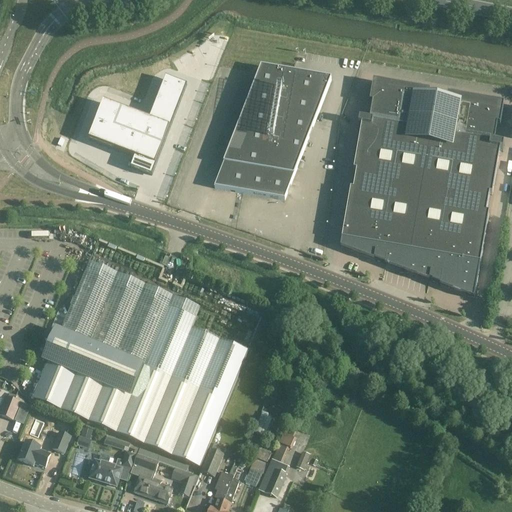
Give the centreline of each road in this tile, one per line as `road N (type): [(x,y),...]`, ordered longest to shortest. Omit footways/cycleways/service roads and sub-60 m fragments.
road 1 (tertiary): [(511,358),(386,299),(135,209)]
road 2 (unknown): [(474,341),(511,172)]
road 3 (tertiary): [(20,134),(15,93),(35,44),(53,20),(90,0)]
road 4 (unknown): [(182,226),(232,83)]
road 5 (tertiary): [(5,156),(43,184),(135,209)]
road 6 (tertiary): [(135,209),(53,172),(20,134)]
